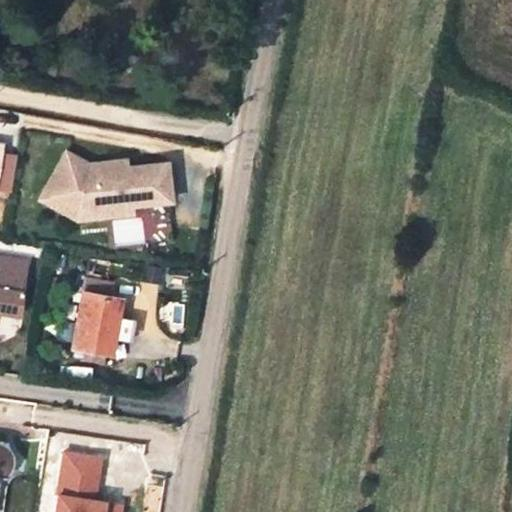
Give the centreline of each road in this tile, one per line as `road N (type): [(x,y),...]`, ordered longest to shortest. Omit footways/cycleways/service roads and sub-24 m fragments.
road 1 (tertiary): [(188,511),(252,136)]
road 2 (residential): [(0,92),(252,136)]
road 3 (tertiary): [(252,136),(282,0)]
